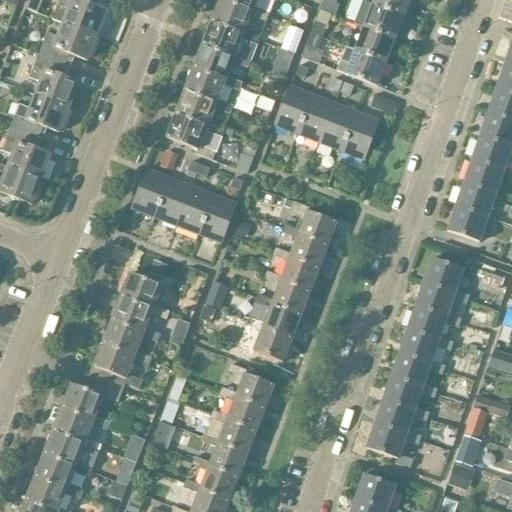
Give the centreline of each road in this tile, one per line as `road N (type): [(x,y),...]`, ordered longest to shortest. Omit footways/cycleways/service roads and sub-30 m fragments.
road 1 (residential): [(307,511),(483,0)]
road 2 (residential): [(154,0),(54,257)]
road 3 (residential): [(54,257),(0,400)]
